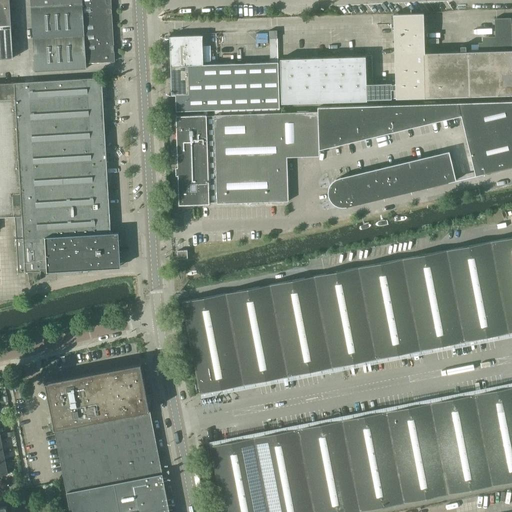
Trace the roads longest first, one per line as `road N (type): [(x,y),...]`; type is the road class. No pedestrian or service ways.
road 1 (unclassified): [(157,320),(138,0)]
road 2 (unclassified): [(194,511),(157,320)]
road 3 (residential): [(0,361),(157,320)]
